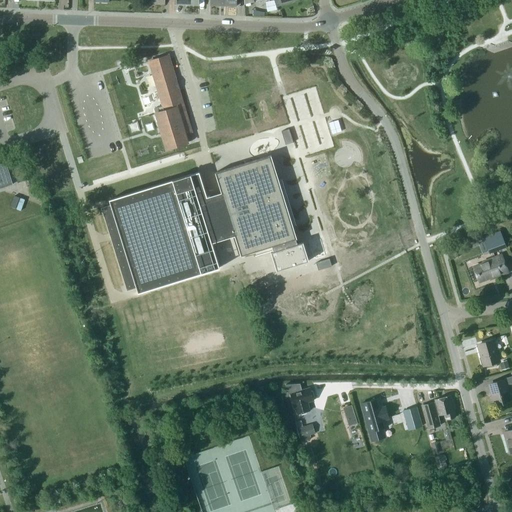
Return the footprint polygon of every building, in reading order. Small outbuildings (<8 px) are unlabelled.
[(166,149),(187,143),(185,133),(191,131),(168,55),(149,61),(162,106),(157,108),(159,112),(155,113),(156,115),(158,122),(158,123),(159,123),(161,130),(160,131),(161,132),(164,139),(163,139),(166,149)] [(249,104),(251,112),(227,118),(231,130),(255,123),(256,128),(268,125),(261,101),(249,104)] [(293,142),(289,129),(281,131),(285,145),(293,142)] [(195,184),(192,173),(109,197),(110,202),(100,205),(125,291),(136,287),(137,292),(220,268),(213,243),(237,236),(243,256),(297,240),(272,155),(218,171),(224,191),(207,196),(203,182),(195,184)] [(0,163),(0,188),(12,184),(5,162),(0,163)] [(21,164),(13,166),(17,182),(26,179),(21,164)] [(15,210),(19,199),(14,197),(10,208),(15,210)] [(21,212),(25,201),(20,199),(16,210),(21,212)] [(484,255),(506,246),(500,231),(478,240),(484,255)] [(323,266),(331,263),(326,250),(319,252),(323,266)] [(473,266),(478,281),(492,276),(493,277),(507,272),(501,254),(494,257),(495,258),(473,266)] [(307,267),(274,277),(277,289),(311,279),(307,267)] [(477,345),(483,365),(499,360),(493,341),(477,345)] [(488,385),(494,404),(510,400),(506,385),(511,383),(511,375),(504,378),(504,380),(488,385)] [(314,398),(313,393),(310,391),(309,388),(290,393),(291,399),(289,400),(290,403),(293,402),(296,416),(309,412),(307,404),(313,402),(312,401),(314,398)] [(435,402),(434,402),(422,406),(427,429),(440,426),(437,415),(444,413),(446,419),(455,416),(453,409),(454,409),(452,401),(450,395),(434,399),(435,402)] [(378,398),(361,403),(372,440),(384,437),(382,428),(387,427),(385,419),(388,418),(385,407),(381,408),(378,398)] [(416,400),(403,403),(405,414),(411,412),(415,428),(423,426),(416,400)] [(295,424),(299,438),(315,434),(312,424),(305,426),(304,421),(295,424)] [(511,430),(502,433),(508,452),(511,451),(511,430)] [(444,453),(435,456),(438,467),(447,464),(444,453)]
